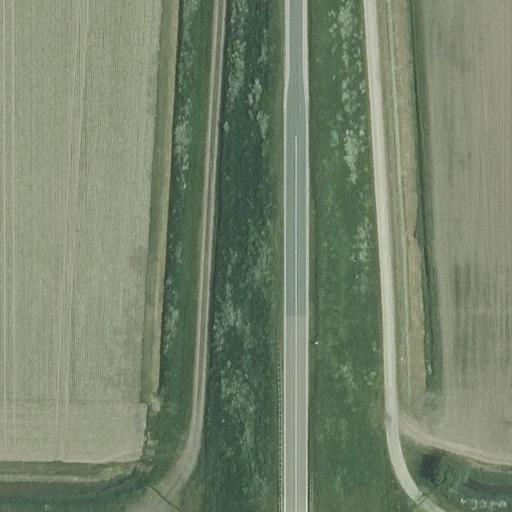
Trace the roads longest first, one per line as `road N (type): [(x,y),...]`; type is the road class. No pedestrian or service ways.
road 1 (track): [(220,0),(194,434),(175,484),(144,511)]
road 2 (unclassified): [(294,511),(294,0)]
